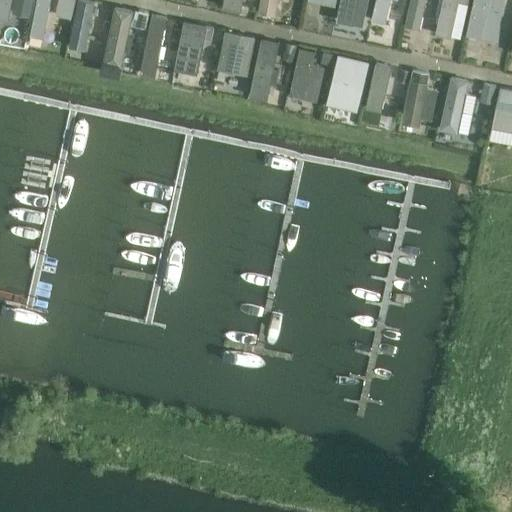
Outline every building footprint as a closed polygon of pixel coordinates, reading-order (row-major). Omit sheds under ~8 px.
[(11,0),(0,0),(0,18),(8,20),(11,0)] [(14,0),(12,13),(29,16),(31,0),(14,0)] [(51,0),(32,0),(22,49),(41,53),(51,0)] [(59,0),(57,15),(72,18),(76,0),(59,0)] [(87,0),(77,0),(70,40),(85,43),(93,1),(87,0)] [(241,12),(242,0),(224,0),(223,9),(241,12)] [(259,0),(257,12),(275,15),(278,0),(259,0)] [(361,0),(340,0),(338,11),(359,15),(361,0)] [(375,0),(371,20),(385,24),(390,0),(375,0)] [(410,0),(405,25),(419,28),(425,0),(410,0)] [(468,0),(442,0),(436,33),(450,36),(458,0),(468,2),(468,0)] [(503,0),(473,0),(466,35),(480,38),(487,9),(501,12),(503,0)] [(131,8),(112,4),(99,69),(118,73),(131,8)] [(152,14),(140,72),(155,75),(166,17),(152,14)] [(183,20),(173,68),(197,73),(207,25),(183,20)] [(225,30),(218,67),(248,73),(255,36),(225,30)] [(275,84),(278,69),(273,68),(279,40),(262,37),(249,95),(267,99),(270,83),(275,84)] [(297,44),(286,42),(283,59),(293,61),(297,44)] [(299,47),(289,95),(305,98),(315,50),(299,47)] [(342,106),(354,57),(338,53),(326,103),(342,106)] [(376,61),(366,107),(382,111),(392,65),(376,61)] [(419,125),(430,72),(412,69),(402,122),(419,125)] [(447,81),(436,128),(460,134),(471,87),(447,81)] [(496,86),(484,83),(479,104),(492,106),(496,86)] [(511,89),(499,87),(494,111),(511,115),(511,89)]
